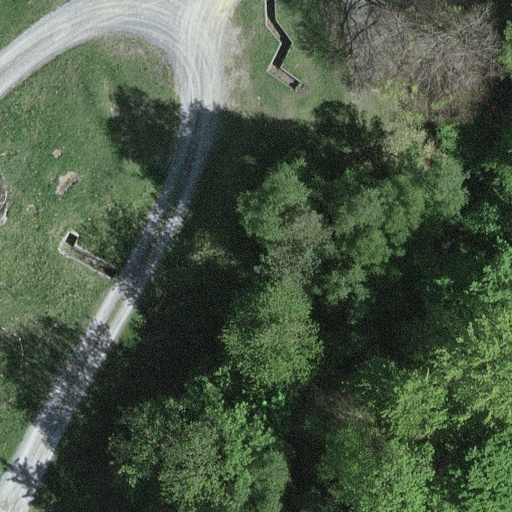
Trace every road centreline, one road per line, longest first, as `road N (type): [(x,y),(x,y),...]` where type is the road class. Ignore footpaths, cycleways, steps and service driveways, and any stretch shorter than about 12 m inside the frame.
road 1 (track): [(12,511),(174,204),(204,65),(204,0)]
road 2 (track): [(118,0),(57,22),(0,73)]
